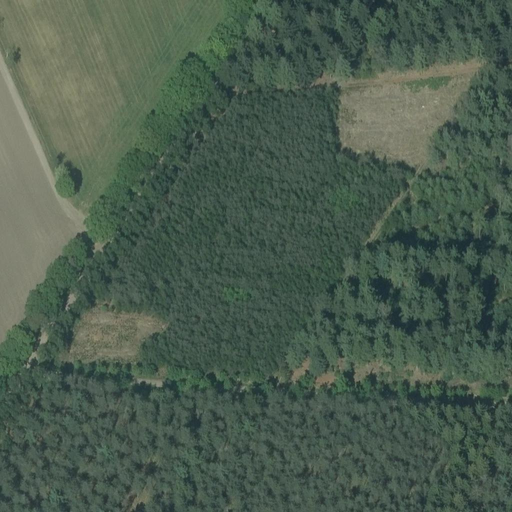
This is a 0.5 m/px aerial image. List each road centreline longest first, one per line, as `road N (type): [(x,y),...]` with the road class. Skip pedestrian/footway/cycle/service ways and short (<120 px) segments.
road 1 (track): [(511,31),(273,391)]
road 2 (track): [(266,0),(91,269)]
road 3 (track): [(273,391),(24,376)]
road 4 (track): [(273,391),(511,403)]
road 5 (track): [(91,269),(0,60)]
road 6 (track): [(273,391),(226,511)]
road 7 (track): [(24,376),(91,269)]
